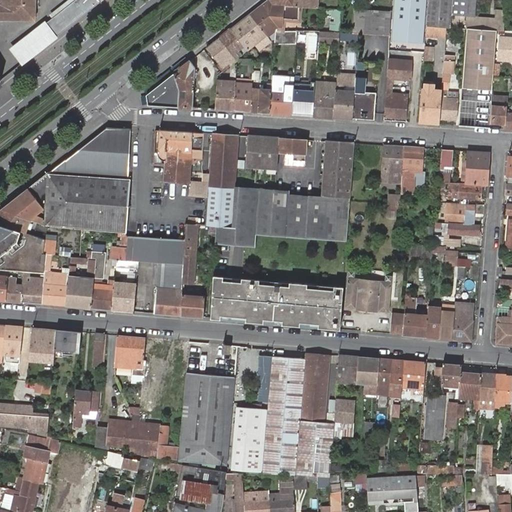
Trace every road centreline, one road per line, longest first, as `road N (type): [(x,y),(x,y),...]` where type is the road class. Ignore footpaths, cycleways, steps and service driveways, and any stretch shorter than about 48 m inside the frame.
road 1 (residential): [(483,354),(0,312)]
road 2 (residential): [(501,140),(136,118),(116,112),(100,93)]
road 3 (residential): [(501,140),(483,354)]
road 4 (primary): [(150,0),(0,118)]
road 5 (primary): [(100,93),(219,0)]
road 6 (primary): [(0,172),(100,93)]
